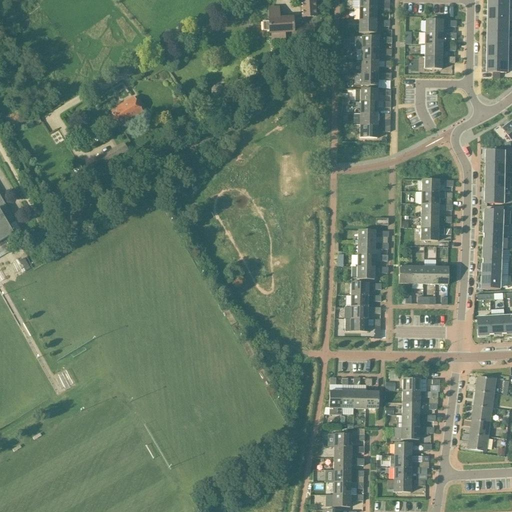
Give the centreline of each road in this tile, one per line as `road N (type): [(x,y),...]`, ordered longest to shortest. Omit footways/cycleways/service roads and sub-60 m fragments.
road 1 (residential): [(459,359),(466,167),(454,135),(481,116)]
road 2 (unknown): [(384,511),(387,356)]
road 3 (residential): [(459,359),(323,355)]
